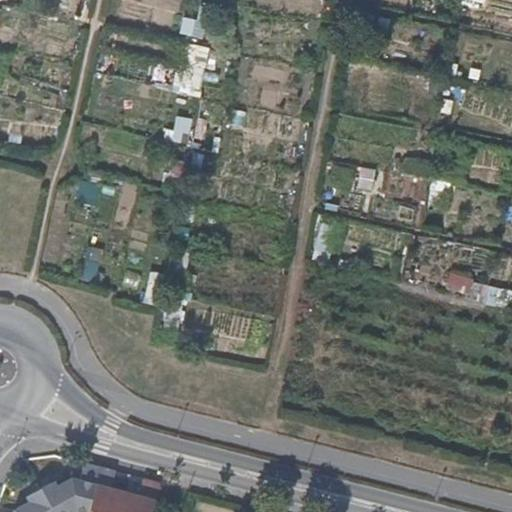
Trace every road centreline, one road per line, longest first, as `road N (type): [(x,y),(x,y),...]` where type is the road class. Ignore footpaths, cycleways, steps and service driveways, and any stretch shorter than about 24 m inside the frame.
road 1 (residential): [(452,511),(112,425),(39,380)]
road 2 (residential): [(10,410),(103,448),(336,511)]
